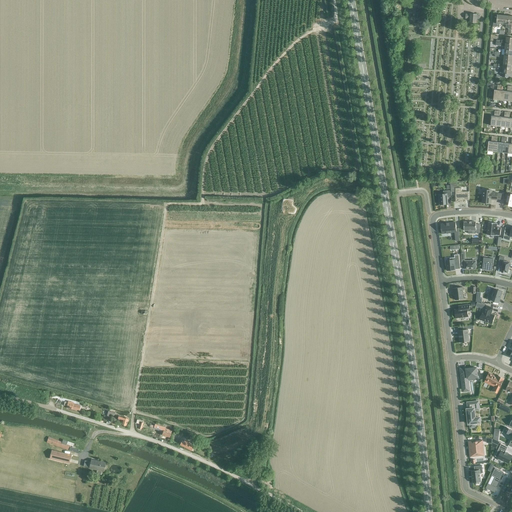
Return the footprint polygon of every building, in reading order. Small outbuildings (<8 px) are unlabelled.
[(480,19),(480,16),(476,15),(476,14),(471,14),(471,15),(465,14),(465,18),(470,19),(470,22),(476,23),(476,19),(480,19)] [(502,24),(503,16),(497,15),(497,19),(493,19),(492,26),(499,27),(500,24),(502,24)] [(461,188),(455,188),(455,201),(459,200),(459,203),(466,203),(466,200),(469,200),(469,192),(461,192),(461,188)] [(482,190),(482,203),(490,203),(491,199),(496,199),(497,192),(491,192),(491,190),(482,190)] [(443,205),(444,204),(448,204),(447,197),(450,197),(449,191),(443,191),(444,194),(439,195),(440,205),(441,205),(443,205)] [(293,206),(293,199),(284,199),(283,199),(282,200),(282,201),(282,211),(282,212),(283,213),(283,214),(294,215),(295,214),(295,213),(297,209),(297,208),(293,206)] [(476,222),(464,222),(464,231),(476,231),(476,233),(480,233),(480,225),(476,225),(476,222)] [(488,222),(487,235),(495,236),(495,235),(500,235),(501,228),(496,227),(497,223),(488,222)] [(446,224),(440,224),(442,234),(454,232),(457,232),(459,232),(459,228),(456,229),(456,223),(449,223),(448,223),(448,224),(447,224),(447,223),(446,223),(446,224)] [(505,228),(503,239),(509,241),(510,237),(511,237),(511,226),(511,230),(506,228),(505,228)] [(446,262),(445,262),(445,266),(446,265),(447,271),(455,270),(455,266),(457,264),(460,263),(459,255),(454,255),(454,258),(450,258),(450,260),(446,261),(446,262)] [(483,261),(482,270),(486,270),(488,270),(492,271),(494,259),(487,258),(487,262),(483,261)] [(465,261),(464,261),(464,266),(464,269),(476,269),(476,261),(465,261)] [(499,261),(498,267),(502,267),(501,272),(505,273),(506,273),(508,273),(510,262),(503,261),(503,262),(499,261)] [(463,294),(463,287),(452,289),(452,293),(454,293),(455,300),(464,299),(463,294)] [(491,288),(488,299),(491,300),(498,303),(502,291),(494,289),(491,288)] [(470,311),(469,304),(458,306),(459,309),(455,310),(456,318),(468,317),(467,312),(470,311)] [(491,314),(493,308),(486,306),(484,312),(483,312),(480,320),(492,323),(494,316),(491,314)] [(460,330),(457,331),(458,334),(459,334),(460,343),(469,341),(468,329),(466,330),(460,330)] [(477,379),(476,375),(477,374),(476,368),(466,369),(466,371),(460,372),(462,389),(463,392),(469,391),(468,380),(477,379)] [(500,388),(504,379),(498,376),(497,377),(494,375),(489,373),(485,381),(490,383),(489,384),(494,386),(494,385),(496,386),(493,392),(497,393),(500,388)] [(81,406),(76,405),(65,402),(64,405),(67,406),(67,407),(80,411),(81,406)] [(468,409),(466,409),(467,414),(468,424),(470,424),(470,427),(471,427),(475,426),(475,427),(476,427),(475,423),(480,423),(480,422),(479,418),(480,418),(475,418),(474,410),(479,410),(478,402),(467,403),(468,409)] [(126,426),(128,419),(119,416),(118,419),(120,419),(119,424),(126,426)] [(165,428),(155,424),(154,427),(163,431),(161,435),(165,436),(169,437),(172,431),(165,428)] [(72,446),(73,443),(63,439),(62,442),(48,437),(46,443),(67,450),(69,445),(72,446)] [(191,450),(193,446),(190,445),(191,443),(185,440),(184,442),(182,441),(180,445),(191,450)] [(468,442),(470,457),(479,456),(478,448),(482,448),(481,440),(468,442)] [(501,444),(497,453),(499,454),(498,457),(498,458),(498,459),(498,460),(502,462),(502,461),(503,461),(508,463),(509,462),(511,457),(511,456),(511,455),(508,454),(508,453),(507,454),(505,453),(506,452),(505,452),(505,453),(505,452),(505,451),(507,447),(501,444)] [(71,455),(51,450),(49,459),(69,464),(71,455)] [(104,470),(105,463),(91,460),(91,462),(89,468),(97,470),(96,474),(101,475),(102,471),(103,471),(104,470)] [(474,471),(471,471),(472,483),(481,482),(480,473),(483,473),(482,466),(474,466),(474,471)] [(488,483),(486,488),(495,492),(497,488),(496,487),(500,480),(503,472),(495,468),(491,476),(495,477),(491,485),(488,483)] [(266,490),(272,489),(272,476),(272,475),(271,475),(267,475),(267,477),(265,478),(261,478),(261,479),(260,479),(261,485),(263,488),(266,490)]
